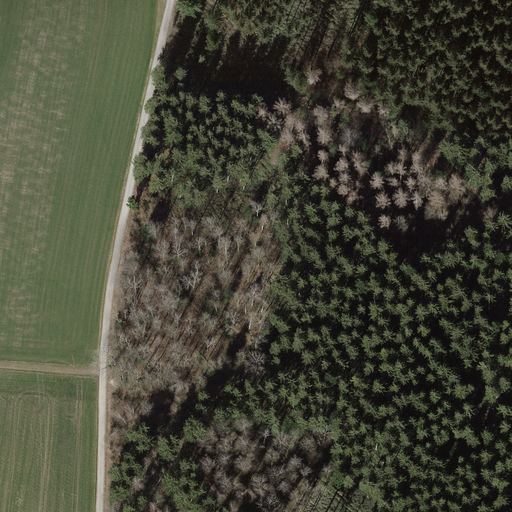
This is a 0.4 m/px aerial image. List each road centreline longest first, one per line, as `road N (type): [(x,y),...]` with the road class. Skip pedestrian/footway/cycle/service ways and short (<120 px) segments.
road 1 (track): [(171,0),(109,300),(99,511)]
road 2 (track): [(104,389),(161,395),(282,377),(342,378),(495,420)]
road 3 (track): [(491,511),(502,246),(511,204)]
